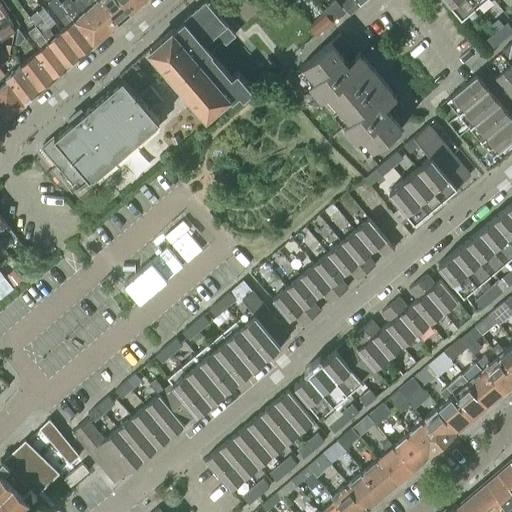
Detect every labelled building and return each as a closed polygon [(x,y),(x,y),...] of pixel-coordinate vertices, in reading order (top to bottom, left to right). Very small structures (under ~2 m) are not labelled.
[(61,30),(80,55),(92,44),(61,2),(59,0),(49,0),(47,3),(60,18),(66,26),(61,30)] [(63,0),(61,2),(92,44),(105,33),(78,0),(73,0),(72,0),(63,0)] [(78,0),(105,33),(118,23),(100,0),(78,0)] [(100,0),(118,23),(131,12),(120,0),(100,0)] [(120,0),(131,12),(143,1),(142,0),(120,0)] [(235,34),(206,0),(183,20),(184,21),(173,30),(172,29),(150,48),(206,115),(229,96),(232,99),(239,93),(243,97),(253,89),(237,71),(231,76),(211,52),(212,52),(210,50),(222,39),(226,43),(235,34)] [(334,20),(346,10),(341,3),(337,0),(332,0),(323,7),(326,11),(334,20)] [(360,4),(357,0),(344,0),(341,3),(346,10),(349,13),(360,4)] [(475,5),(470,0),(446,0),(461,17),(475,5)] [(54,36),(48,27),(49,27),(36,11),(28,17),(35,25),(41,33),(67,66),(80,55),(61,30),(54,36)] [(334,20),(326,11),(309,26),(317,35),(334,20)] [(511,28),(507,23),(497,31),(503,39),(511,31),(511,28)] [(67,66),(41,33),(35,25),(27,31),(34,39),(41,47),(35,52),(54,77),(67,66)] [(24,37),(18,27),(15,42),(19,44),(24,37)] [(503,39),(497,31),(487,40),(493,47),(503,39)] [(339,107),(349,120),(344,125),(356,140),(362,135),(373,148),(367,152),(368,153),(411,117),(398,102),(396,104),(392,99),(396,96),(359,51),(355,55),(351,50),(353,48),(341,33),(297,69),(298,70),(304,65),(315,78),(309,83),(333,112),(339,107)] [(511,54),(511,42),(502,50),(508,58),(511,54)] [(35,52),(20,65),(39,90),(54,77),(35,52)] [(511,63),(495,78),(511,97),(511,63)] [(5,78),(8,81),(24,102),(39,90),(20,65),(5,78)] [(448,97),(460,111),(488,87),(477,73),(448,97)] [(54,137),(42,147),(51,158),(52,157),(57,163),(52,167),(53,168),(57,165),(62,171),(76,187),(77,188),(89,178),(93,175),(95,178),(112,164),(109,161),(115,156),(117,159),(134,145),(131,142),(134,140),(134,141),(159,120),(148,108),(160,97),(150,85),(137,96),(122,78),(121,79),(84,111),(82,109),(67,121),(70,123),(54,137)] [(8,81),(0,87),(0,118),(0,119),(5,119),(24,102),(8,81)] [(460,111),(471,125),(499,101),(488,87),(460,111)] [(471,125),(483,138),(511,115),(499,101),(471,125)] [(511,114),(511,115),(483,138),(495,152),(511,138),(511,114)] [(413,136),(419,144),(430,156),(455,187),(470,175),(428,124),(413,136)] [(419,144),(413,136),(403,145),(409,152),(419,144)] [(396,151),(386,159),(392,167),(402,158),(396,151)] [(430,156),(417,168),(442,198),(455,187),(430,156)] [(392,167),(386,159),(376,168),(382,175),(392,167)] [(417,168),(403,179),(428,210),(442,198),(417,168)] [(428,210),(403,179),(388,191),(414,222),(428,210)] [(511,213),(506,207),(492,218),(511,242),(511,213)] [(0,232),(4,238),(8,243),(16,237),(12,232),(0,216),(0,232)] [(368,218),(354,230),(371,250),(376,246),(384,255),(393,248),(368,218)] [(511,242),(492,218),(479,230),(504,260),(511,253),(511,242)] [(354,230),(341,241),(366,272),(374,264),(366,255),(371,250),(354,230)] [(479,230),(465,241),(491,271),(504,260),(479,230)] [(341,241),(327,253),(344,273),(350,268),(358,278),(366,272),(341,241)] [(465,241),(452,252),(477,283),(491,271),(465,241)] [(477,283),(452,252),(437,264),(463,294),(477,283)] [(327,253),(313,264),(339,294),(347,287),(340,277),(344,273),(327,253)] [(313,264),(300,275),(318,295),(322,291),(331,301),(339,294),(313,264)] [(22,279),(14,268),(5,276),(13,286),(22,279)] [(5,276),(0,269),(0,297),(13,286),(5,276)] [(511,282),(511,269),(511,270),(502,278),(508,286),(511,282)] [(426,274),(417,281),(442,312),(456,300),(440,279),(434,284),(426,274)] [(300,275),(286,286),(312,316),(320,310),(312,300),(318,295),(300,275)] [(485,292),(491,300),(505,288),(496,278),(490,283),(486,278),(479,285),(485,292)] [(252,290),(243,279),(230,291),(236,298),(234,299),(237,302),(242,298),(252,290)] [(417,298),(412,302),(429,323),(442,312),(417,281),(409,288),(417,298)] [(312,316),(286,286),(272,298),(289,319),(295,314),(303,324),(312,316)] [(242,298),(248,306),(258,297),(252,290),(242,298)] [(230,291),(220,299),(226,307),(234,299),(236,298),(230,291)] [(491,300),(485,292),(475,301),(481,308),(491,300)] [(248,306),(250,307),(255,313),(264,305),(258,297),(248,306)] [(398,297),(389,304),(415,335),(429,323),(412,302),(406,307),(398,297)] [(220,299),(209,308),(215,316),(221,323),(231,314),(225,307),(226,307),(220,299)] [(511,310),(504,300),(488,313),(496,321),(498,324),(511,311),(511,310)] [(390,321),(384,325),(402,346),(415,335),(389,304),(382,310),(390,321)] [(264,305),(255,313),(261,321),(271,312),(264,305)] [(250,307),(236,319),(266,355),(280,343),(274,336),(267,328),(261,321),(255,313),(250,307)] [(199,330),(209,321),(215,316),(209,308),(203,313),(193,322),(199,330)] [(271,312),(261,321),(267,328),(277,320),(271,312)] [(496,321),(488,313),(474,324),(481,333),(496,321)] [(236,319),(222,330),(253,366),(266,355),(236,319)] [(372,319),(363,326),(389,357),(402,346),(384,325),(380,329),(372,319)] [(267,328),(274,336),(283,327),(277,320),(267,328)] [(199,330),(193,322),(183,331),(189,339),(199,330)] [(481,333),(474,324),(458,337),(466,347),(473,355),(483,346),(476,338),(481,333)] [(363,344),(358,348),(375,369),(375,368),(389,357),(363,326),(354,333),(363,344)] [(274,336),(280,343),(290,335),(283,327),(274,336)] [(222,330),(208,342),(239,378),(253,366),(222,330)] [(176,337),(166,346),(172,353),(182,345),(176,337)] [(466,347),(458,337),(443,349),(451,359),(466,347)] [(350,338),(336,349),(361,380),(370,373),(378,382),(383,378),(375,368),(375,369),(358,348),(350,338)] [(208,342),(195,353),(225,389),(239,378),(208,342)] [(497,343),(492,347),(498,354),(511,370),(511,342),(504,350),(497,343)] [(172,353),(166,346),(156,355),(162,362),(172,353)] [(336,349),(322,361),(347,391),(361,380),(336,349)] [(451,359),(443,349),(428,362),(438,374),(453,361),(451,359)] [(195,353),(181,365),(211,401),(225,389),(195,353)] [(511,370),(498,354),(489,362),(483,355),(478,360),(483,367),(503,391),(511,382),(511,370)] [(322,361),(309,372),(334,403),(347,391),(322,361)] [(468,380),(488,403),(503,391),(483,367),(481,369),(475,362),(464,372),(470,379),(468,380)] [(167,376),(171,382),(172,382),(197,412),(211,401),(181,365),(167,376)] [(433,375),(425,365),(412,375),(421,385),(433,375)] [(135,372),(125,381),(131,389),(142,380),(135,372)] [(334,403),(309,372),(294,384),(320,415),(334,403)] [(488,403),(468,380),(462,373),(447,386),(453,393),(473,416),(488,403)] [(415,407),(429,396),(421,385),(412,375),(398,387),(411,402),(415,407)] [(150,384),(158,393),(184,424),(197,412),(172,382),(171,382),(164,389),(156,379),(150,384)] [(131,389),(125,381),(115,390),(121,397),(131,389)] [(473,416),(453,393),(447,386),(439,392),(446,399),(438,406),(458,429),(473,416)] [(401,411),(411,402),(398,387),(387,396),(401,411)] [(288,389),(274,401),(299,432),(314,419),(288,389)] [(359,398),(365,405),(376,397),(370,389),(359,398)] [(158,393),(145,404),(170,435),(184,424),(158,393)] [(108,396),(98,404),(104,412),(114,403),(108,396)] [(415,409),(423,419),(443,442),(458,429),(438,406),(436,407),(428,398),(415,409)] [(391,410),(382,400),(366,413),(375,422),(376,424),(391,410)] [(274,401),(260,412),(286,443),(299,432),(274,401)] [(104,412),(98,404),(88,413),(94,420),(104,412)] [(145,404),(131,416),(157,446),(170,435),(145,404)] [(353,404),(342,412),(348,420),(359,411),(353,404)] [(443,442),(423,419),(415,409),(408,415),(416,424),(408,431),(428,455),(443,442)] [(260,412),(246,424),(272,454),(286,443),(260,412)] [(348,420),(342,412),(328,424),(334,431),(348,420)] [(375,422),(366,413),(351,425),(359,435),(375,422)] [(131,416),(117,427),(143,458),(157,446),(131,416)] [(49,418),(39,428),(45,435),(56,426),(49,418)] [(104,439),(87,418),(72,430),(115,481),(129,469),(104,439)] [(246,424),(233,435),(258,466),(272,454),(246,424)] [(359,435),(351,425),(337,438),(344,447),(359,435)] [(56,426),(45,435),(50,441),(60,432),(56,426)] [(117,427),(104,439),(129,469),(143,458),(117,427)] [(408,431),(392,445),(413,468),(428,455),(408,431)] [(60,432),(50,441),(54,446),(65,437),(60,432)] [(318,432),(308,441),(314,449),(324,440),(318,432)] [(233,435),(219,447),(245,478),(258,466),(233,435)] [(65,437),(54,446),(59,451),(69,442),(65,437)] [(344,447),(337,438),(322,451),(330,461),(345,449),(344,447)] [(2,460),(0,462),(0,511),(20,511),(37,494),(59,473),(25,439),(2,460)] [(377,458),(397,481),(413,468),(392,445),(387,439),(381,444),(386,450),(377,458)] [(314,449),(308,441),(298,450),(304,457),(314,449)] [(69,442),(59,451),(63,456),(73,447),(69,442)] [(73,447),(63,456),(69,463),(79,455),(73,447)] [(245,478),(219,447),(205,458),(230,490),(245,478)] [(330,461),(322,451),(306,465),(312,471),(316,475),(331,463),(330,461)] [(291,456),(281,464),(287,471),(297,463),(291,456)] [(377,458),(362,471),(382,494),(397,481),(377,458)] [(511,458),(499,470),(511,485),(511,458)] [(82,463),(64,478),(70,486),(88,470),(82,463)] [(287,471),(281,464),(271,473),(276,480),(287,471)] [(312,471),(306,465),(290,477),(296,484),(312,471)] [(511,485),(499,470),(483,483),(503,507),(511,499),(511,485)] [(362,471),(347,483),(366,507),(367,507),(382,494),(362,471)] [(296,484),(290,477),(276,490),(281,497),(296,484)] [(264,479),(253,488),(259,495),(270,486),(264,479)] [(347,483),(332,496),(344,511),(364,511),(368,508),(367,507),(366,507),(347,483)] [(468,496),(482,511),(497,511),(503,507),(483,483),(468,496)] [(259,495),(253,488),(243,496),(249,503),(259,495)] [(281,497),(276,490),(261,503),(266,510),(281,497)] [(334,500),(320,511),(344,511),(332,496),(331,497),(334,500)] [(455,511),(482,511),(468,496),(453,509),(452,507),(451,507),(455,511)]
